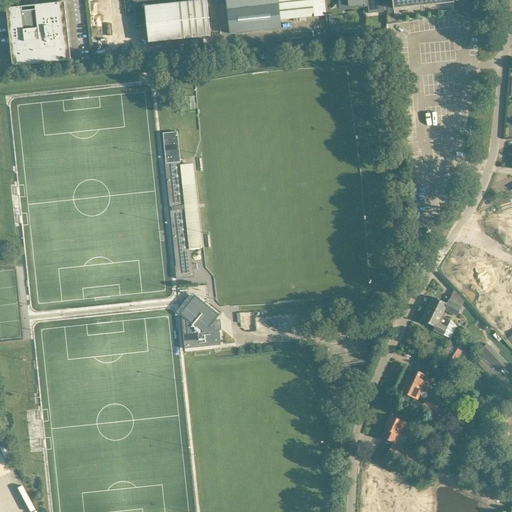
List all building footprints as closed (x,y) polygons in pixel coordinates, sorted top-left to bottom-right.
[(132,0),(134,2),(136,22),(146,21),(149,42),(211,36),(206,0),(185,2),(185,0),(132,0)] [(226,0),(230,33),(281,28),(280,19),(326,14),(324,0),(226,0)] [(347,0),(349,6),(364,5),(364,7),(368,7),(369,13),(384,12),(383,0),(347,0)] [(424,13),(424,6),(454,3),(453,0),(392,0),(393,9),(394,9),(394,17),(424,13)] [(473,0),(473,10),(481,10),(481,0),(473,0)] [(71,60),(65,2),(35,5),(36,10),(22,11),(22,7),(6,8),(13,66),(71,60)] [(177,132),(162,134),(176,266),(178,266),(179,271),(175,272),(176,279),(194,277),(194,270),(193,270),(192,263),(191,264),(191,261),(190,252),(190,250),(181,162),(180,162),(179,150),(177,132)] [(511,202),(501,207),(504,215),(511,212),(511,202)] [(453,260),(448,268),(455,273),(462,262),(477,267),(481,255),(459,248),(455,260),(453,260)] [(482,267),(481,270),(484,277),(494,273),(491,264),(485,261),(482,267)] [(494,276),(483,280),(490,297),(511,288),(511,281),(510,277),(510,276),(497,282),(494,276)] [(511,288),(490,297),(497,314),(508,310),(506,304),(511,301),(511,288)] [(195,297),(181,314),(186,318),(187,333),(183,334),(185,349),(221,345),(219,330),(215,330),(214,320),(218,315),(195,297)] [(433,297),(427,309),(442,316),(445,310),(457,316),(462,307),(449,300),(447,304),(433,297)] [(442,316),(427,309),(422,320),(435,327),(434,330),(443,334),(444,335),(447,328),(447,327),(451,320),(442,316)] [(443,363),(451,369),(462,351),(451,344),(448,348),(446,347),(440,357),(445,360),(443,363)] [(487,344),(480,351),(500,371),(507,364),(487,344)] [(479,358),(476,361),(494,380),(493,381),(497,385),(505,378),(499,371),(500,371),(480,351),(476,355),(479,358)] [(402,392),(417,399),(424,385),(423,385),(427,376),(411,369),(407,378),(408,379),(402,392)] [(421,409),(444,419),(447,412),(438,408),(438,407),(425,400),(421,409)] [(382,438),(393,443),(399,429),(402,430),(406,423),(391,415),(385,429),(386,430),(382,438)] [(454,446),(457,439),(461,426),(455,424),(450,437),(448,444),(454,446)] [(388,454),(397,458),(409,464),(414,455),(392,445),(388,454)] [(371,475),(370,495),(377,495),(377,496),(385,496),(385,495),(393,496),(394,478),(404,479),(404,471),(387,464),(378,461),(378,475),(371,475)] [(372,508),(371,511),(394,511),(397,502),(376,501),(376,508),(372,508)]
